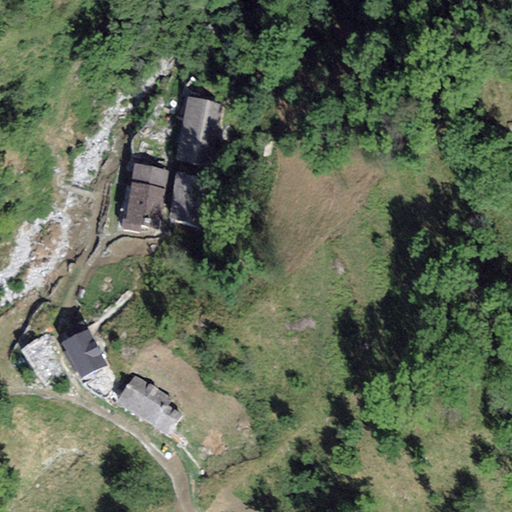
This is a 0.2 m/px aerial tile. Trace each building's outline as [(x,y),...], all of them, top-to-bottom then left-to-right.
[(219,102),(187,97),(176,161),(208,167),(219,102)] [(140,232),(141,226),(159,228),(168,171),(133,166),(125,219),(122,219),(120,229),(140,232)] [(199,225),(205,178),(175,174),(169,221),(199,225)] [(107,367),(87,329),(61,342),(81,381),(107,367)] [(132,375),(115,404),(152,426),(164,405),(169,397),(132,375)] [(164,405),(152,426),(168,435),(181,415),(164,405)]
